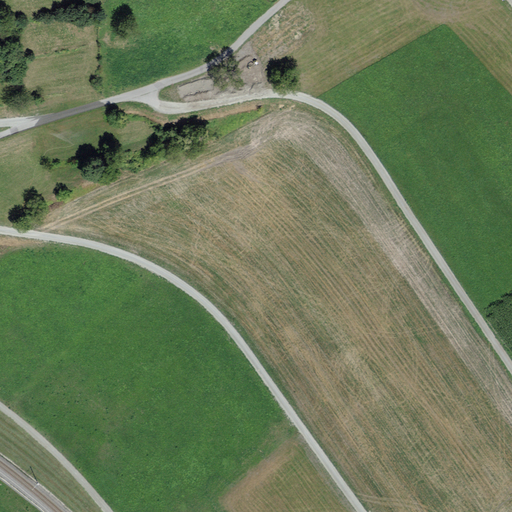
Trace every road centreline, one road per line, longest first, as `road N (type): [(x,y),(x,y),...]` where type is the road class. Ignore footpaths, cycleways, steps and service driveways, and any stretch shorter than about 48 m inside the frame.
road 1 (track): [(141,91),(162,107),(289,94),(326,110),(368,152),(511,370)]
road 2 (track): [(0,229),(118,252),(202,300),(362,511)]
road 3 (unclassified): [(286,0),(209,65),(122,97)]
road 4 (track): [(106,511),(62,458),(0,409)]
road 5 (unclassified): [(0,135),(122,97)]
